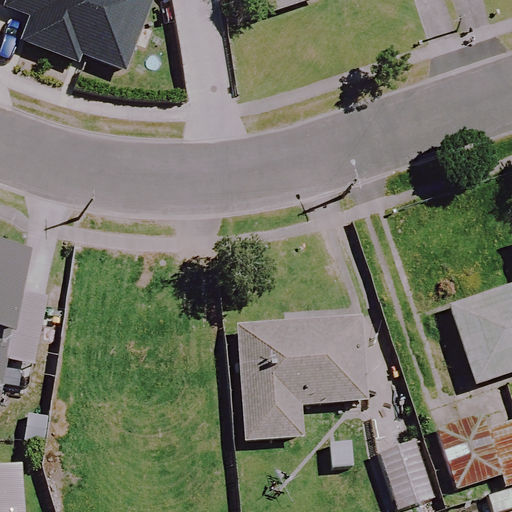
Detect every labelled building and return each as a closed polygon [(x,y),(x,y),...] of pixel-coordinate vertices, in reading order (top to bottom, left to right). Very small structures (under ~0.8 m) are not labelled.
[(255,0),(262,22),(319,4),(317,0),(255,0)] [(511,378),(511,253),(509,254),(511,261),(511,292),(443,315),(469,393),(511,378)] [(361,410),(355,327),(231,334),(238,451),(296,447),(294,415),(361,410)] [(196,415),(193,332),(69,337),(74,453),(133,451),(131,418),(196,415)] [(511,423),(483,432),(487,446),(437,461),(447,496),(511,476),(511,423)]
